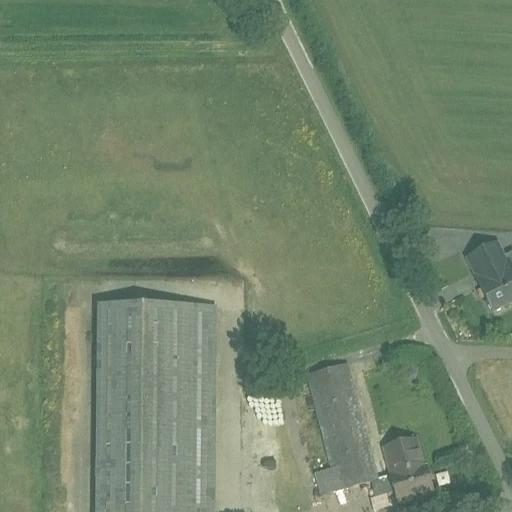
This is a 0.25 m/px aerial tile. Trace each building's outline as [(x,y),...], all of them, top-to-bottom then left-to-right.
[(511,254),(504,258),(501,252),(489,257),(486,251),(468,259),(477,277),(476,278),(481,288),(480,288),(493,314),(511,304),(511,254)] [(94,511),(212,511),(216,310),(98,308),(94,511)] [(408,470),(391,475),(389,476),(390,477),(378,480),(348,366),(307,376),(331,470),(314,474),(320,496),(371,483),(375,498),(394,493),(397,504),(433,495),(425,468),(423,469),(408,473),(408,470)] [(405,384),(419,391),(428,374),(414,367),(405,384)] [(408,473),(423,469),(415,441),(384,449),(391,475),(408,470),(408,473)]
